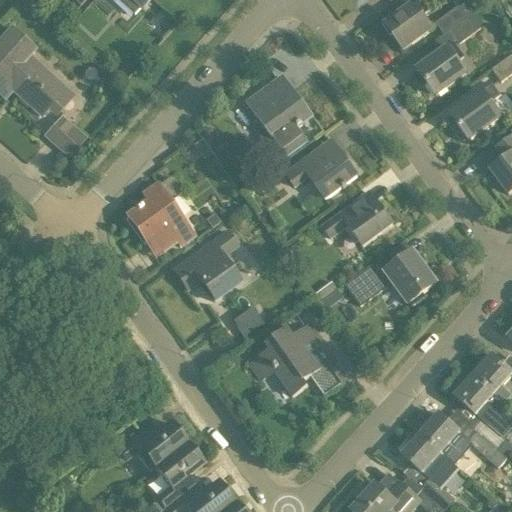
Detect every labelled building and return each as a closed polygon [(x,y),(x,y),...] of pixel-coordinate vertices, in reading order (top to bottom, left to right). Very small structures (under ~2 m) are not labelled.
[(71,0),(80,8),(86,0),(127,0),(140,11),(149,0),(71,0)] [(432,10),(424,0),(421,0),(413,6),(412,5),(384,26),(404,53),(433,32),(422,18),(432,10)] [(433,45),(472,17),(471,16),(467,20),(458,7),(434,25),(443,37),(433,45)] [(472,17),(433,45),(440,55),(417,72),(435,97),(465,75),(457,65),(464,59),(453,45),(457,42),(459,46),(481,30),(472,17)] [(65,92),(28,58),(33,52),(11,32),(0,43),(0,87),(3,84),(41,118),(65,92)] [(501,84),(511,75),(511,56),(492,71),(501,84)] [(469,143),(501,119),(490,105),(500,97),(491,86),(481,93),(449,117),(469,143)] [(281,100),(271,88),(247,107),(267,134),(260,139),(280,166),(309,144),(297,127),(312,116),(293,91),(281,100)] [(68,161),(86,140),(61,117),(43,138),(68,161)] [(502,164),(492,171),(500,182),(510,197),(511,195),(511,136),(492,150),(493,151),(502,164)] [(325,202),(356,179),(330,143),(285,177),(294,189),(308,179),(325,202)] [(146,205),(126,219),(143,244),(155,236),(164,249),(174,242),(180,250),(196,239),(190,231),(170,202),(178,197),(180,188),(175,180),(169,180),(142,198),(146,205)] [(362,250),(393,227),(369,194),(321,228),(331,241),(347,229),(362,250)] [(238,285),(220,258),(236,247),(226,234),(171,272),(181,286),(194,277),(212,303),(238,285)] [(436,286),(413,253),(388,271),(380,261),(344,287),(360,309),(394,285),(409,306),(436,286)] [(319,304),(337,291),(332,284),(314,297),(319,304)] [(242,338),(264,326),(253,308),(232,320),(242,338)] [(270,354),(249,368),(261,385),(275,375),(293,400),(307,390),(304,386),(311,381),(325,401),(349,383),(335,363),(325,349),(309,326),(292,339),(287,333),(266,348),(270,354)] [(472,379),(504,406),(511,397),(502,389),(511,378),(511,376),(491,358),(490,359),(484,357),(479,363),(482,368),(472,379)] [(509,410),(504,406),(472,379),(464,388),(458,385),(453,391),(456,397),(455,398),(477,418),(477,417),(483,423),(475,432),(497,452),(506,443),(491,430),(509,410)] [(452,465),(461,455),(451,446),(460,437),(438,417),(420,437),(452,465)] [(154,468),(185,444),(169,423),(146,441),(139,431),(116,449),(125,459),(139,448),(154,468)] [(506,461),(497,452),(475,432),(466,442),(498,471),(506,461)] [(459,471),(452,465),(420,437),(411,447),(407,443),(399,452),(403,455),(402,457),(429,482),(420,492),(425,497),(430,511),(445,511),(455,502),(442,490),(459,471)] [(163,508),(185,490),(179,482),(201,464),(185,444),(154,468),(169,487),(155,498),(163,508)] [(188,511),(218,511),(231,502),(216,483),(193,500),(185,490),(163,508),(166,511),(182,511),(186,509),(188,511)] [(430,511),(425,497),(420,492),(414,499),(404,489),(391,502),(375,487),(351,511),(410,511),(419,503),(426,509),(426,511),(430,511)] [(238,511),(231,502),(218,511),(238,511)]
